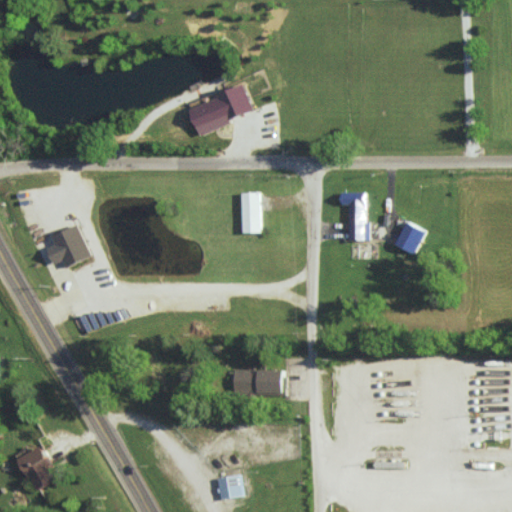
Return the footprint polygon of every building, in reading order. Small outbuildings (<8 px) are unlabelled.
[(255,112),(245,85),(190,106),(200,132),(255,112)] [(244,232),(262,232),(261,191),(242,192),(244,232)] [(371,239),(370,221),(365,221),(365,191),(343,191),(343,204),(350,204),(350,239),(371,239)] [(414,252),(426,230),(409,221),(397,243),(414,252)] [(92,256),(77,223),(51,236),(54,243),(46,247),(54,264),(63,259),(67,268),(92,256)] [(235,392),(283,393),(283,370),(235,368),(235,392)] [(35,490),(57,480),(42,446),(20,456),(35,490)] [(222,499),(244,494),(240,473),(218,477),(222,499)]
